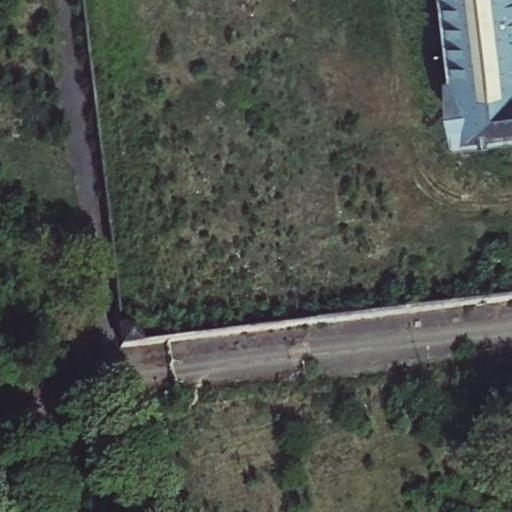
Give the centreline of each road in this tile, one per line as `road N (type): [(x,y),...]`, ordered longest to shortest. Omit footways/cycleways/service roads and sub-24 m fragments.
road 1 (residential): [(278,357),(98,384),(0,429)]
road 2 (residential): [(278,357),(511,331)]
